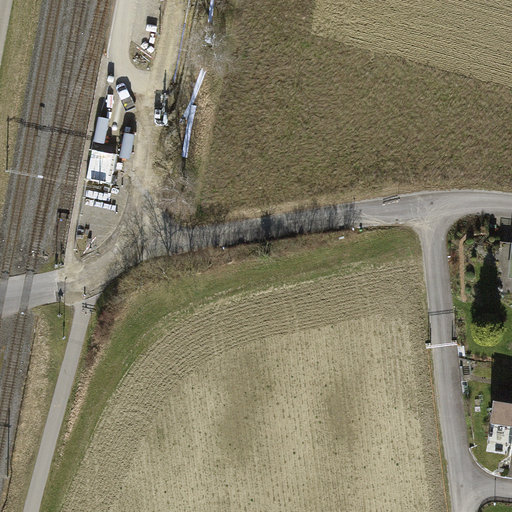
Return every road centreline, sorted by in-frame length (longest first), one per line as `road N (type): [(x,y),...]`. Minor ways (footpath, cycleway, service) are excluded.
road 1 (residential): [(134,232),(186,241),(428,207),(511,208)]
road 2 (track): [(33,511),(91,273)]
road 3 (tertiary): [(134,232),(186,0)]
road 4 (tertiary): [(0,299),(77,280),(107,263),(134,232)]
